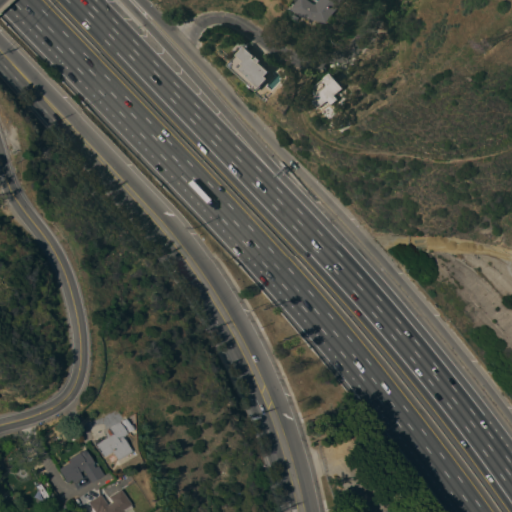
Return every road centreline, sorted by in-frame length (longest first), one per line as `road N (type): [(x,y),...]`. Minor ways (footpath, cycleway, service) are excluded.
road 1 (motorway): [(12,0),(299,299),(467,511)]
road 2 (secondary): [(511,421),(363,241),(138,0)]
road 3 (motorway): [(452,401),(337,265),(79,0)]
road 4 (motorway): [(452,401),(355,257),(121,0)]
road 5 (primary): [(53,110),(179,250),(225,316),(261,386),(300,511)]
road 6 (secondary): [(0,171),(61,268),(80,353),(68,396),(50,411),(0,427)]
road 7 (residential): [(370,0),(358,45),(332,63),(298,59),(220,21),(178,41)]
road 8 (track): [(363,241),(450,244),(511,259)]
